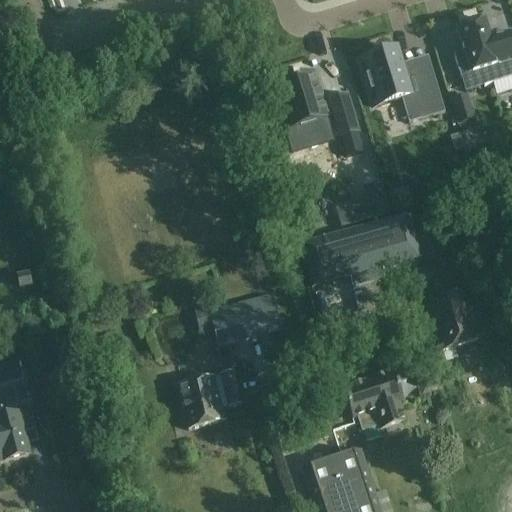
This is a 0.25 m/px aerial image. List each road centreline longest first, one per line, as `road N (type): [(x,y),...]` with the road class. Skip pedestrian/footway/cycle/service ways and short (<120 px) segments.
road 1 (residential): [(199,0),(74,42),(53,42),(30,0)]
road 2 (residential): [(280,0),(299,26),(397,0)]
